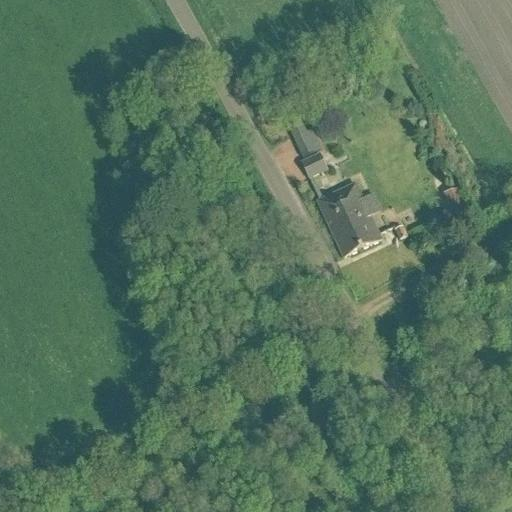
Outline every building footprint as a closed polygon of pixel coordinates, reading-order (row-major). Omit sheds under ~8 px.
[(297,116),(285,122),(304,161),(321,153),(311,132),(306,135),(297,116)] [(320,156),(302,166),(310,181),(328,171),(320,156)] [(373,198),(362,203),(355,187),(318,205),(344,261),(381,244),(370,220),(381,215),(373,198)] [(409,194),(410,219),(419,218),(419,193),(409,194)] [(312,219),(300,222),(312,260),(324,256),(312,219)] [(403,229),(395,233),(400,242),(408,238),(403,229)]
